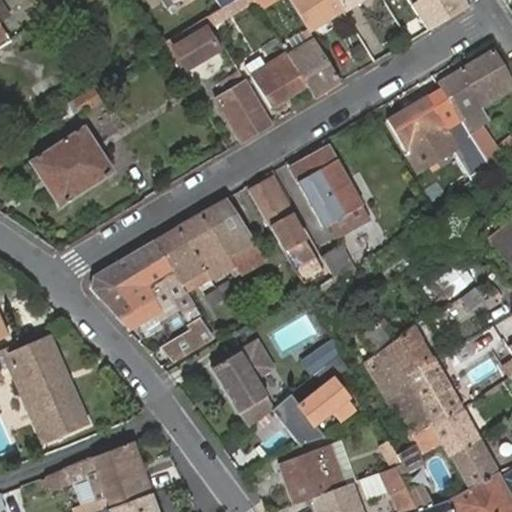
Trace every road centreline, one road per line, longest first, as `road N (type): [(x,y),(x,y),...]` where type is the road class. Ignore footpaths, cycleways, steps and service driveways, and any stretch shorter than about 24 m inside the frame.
road 1 (residential): [(50,281),(492,13)]
road 2 (residential): [(243,511),(151,389),(50,281)]
